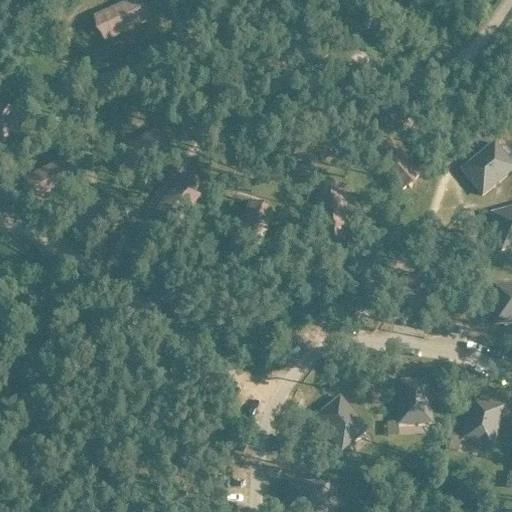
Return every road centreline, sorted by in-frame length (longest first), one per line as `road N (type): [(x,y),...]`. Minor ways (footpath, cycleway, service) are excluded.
road 1 (track): [(0,219),(279,395)]
road 2 (track): [(104,281),(130,223),(119,198),(90,178),(89,142),(58,118),(66,90),(61,31)]
road 3 (track): [(58,118),(9,164),(3,220)]
